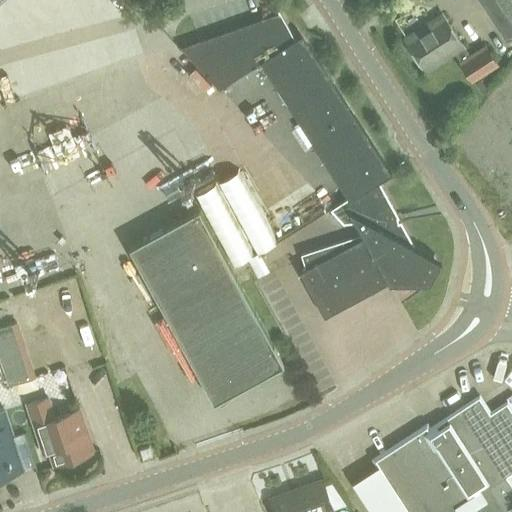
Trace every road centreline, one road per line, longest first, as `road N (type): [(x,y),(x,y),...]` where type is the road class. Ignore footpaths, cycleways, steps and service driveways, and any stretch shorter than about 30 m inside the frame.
road 1 (secondary): [(73,511),(341,413),(455,345),(482,311)]
road 2 (secondary): [(489,271),(454,191),(330,0)]
road 3 (unknown): [(172,0),(0,55)]
